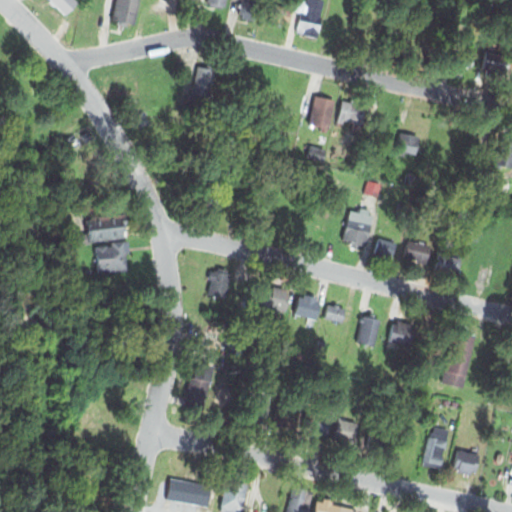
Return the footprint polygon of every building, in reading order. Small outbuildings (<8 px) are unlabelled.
[(49,0),(73,0),(75,2),(63,14),(49,0)] [(111,0),(136,0),(130,28),(107,22),(111,0)] [(225,0),(206,0),(205,4),(224,8),(225,0)] [(242,0),(239,16),(260,20),(264,0),(242,0)] [(299,0),(323,0),(316,35),(293,30),(299,0)] [(446,64),(471,69),(476,43),(451,38),(446,64)] [(480,70),(485,44),(510,50),(504,75),(480,70)] [(188,94),(209,99),(218,61),(197,56),(188,94)] [(312,94),(335,99),(327,136),(304,130),(312,94)] [(341,99),(366,105),(359,135),(334,130),(341,99)] [(396,130),(422,137),(417,156),(392,149),(396,130)] [(494,163),(510,166),(511,156),(511,137),(500,135),(494,163)] [(364,192),(367,177),(381,181),(378,195),(364,192)] [(359,206),(377,211),(367,246),(339,238),(347,209),(357,212),(359,206)] [(75,220),(77,231),(80,244),(122,236),(120,214),(75,220)] [(373,252),(377,235),(394,240),(389,256),(373,252)] [(406,235),(402,255),(425,261),(430,240),(406,235)] [(93,245),(127,240),(132,272),(95,278),(93,267),(97,266),(93,245)] [(437,251),(451,255),(452,249),(460,251),(454,276),(432,270),(437,251)] [(211,264),(234,271),(226,299),(203,293),(211,264)] [(244,274),(261,279),(256,300),(238,296),(244,274)] [(266,287),(288,291),(285,309),(262,305),(266,287)] [(297,294),(320,300),(315,319),(293,313),(297,294)] [(327,302),(344,307),(340,321),(323,317),(327,302)] [(360,313),(378,317),(372,346),(355,343),(360,313)] [(391,321),(414,326),(410,345),(397,343),(396,347),(386,345),(391,321)] [(439,380),(461,386),(475,334),(453,328),(439,380)] [(181,407),(204,411),(214,363),(191,358),(181,407)] [(217,390),(238,395),(233,417),(212,413),(217,390)] [(244,419),(249,399),(274,405),(268,426),(244,419)] [(277,405),(301,411),(296,432),(272,426),(277,405)] [(309,414),(330,419),(326,436),(306,431),(309,414)] [(338,418),(357,423),(352,442),(333,437),(338,418)] [(362,446),(384,451),(389,429),(368,424),(362,446)] [(430,425),(421,463),(440,468),(449,429),(430,425)] [(456,449),(477,454),(472,473),(451,468),(456,449)] [(168,475),(164,498),(206,506),(211,482),(168,475)] [(225,477),(245,481),(238,511),(223,511),(218,511),(225,477)] [(285,511),(290,493),(311,498),(307,511),(285,511)] [(316,496),(312,511),(368,511),(369,509),(316,496)]
